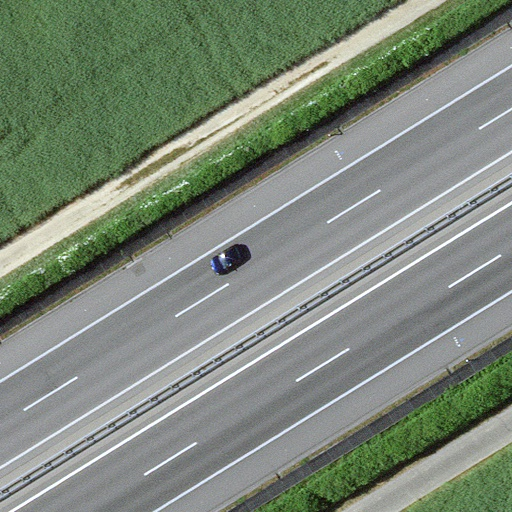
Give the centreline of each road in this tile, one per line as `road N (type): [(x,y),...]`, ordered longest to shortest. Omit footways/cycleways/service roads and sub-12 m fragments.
road 1 (motorway): [(511,108),(0,424)]
road 2 (motorway): [(84,511),(511,247)]
road 3 (track): [(423,0),(0,262)]
road 4 (track): [(511,422),(364,511)]
